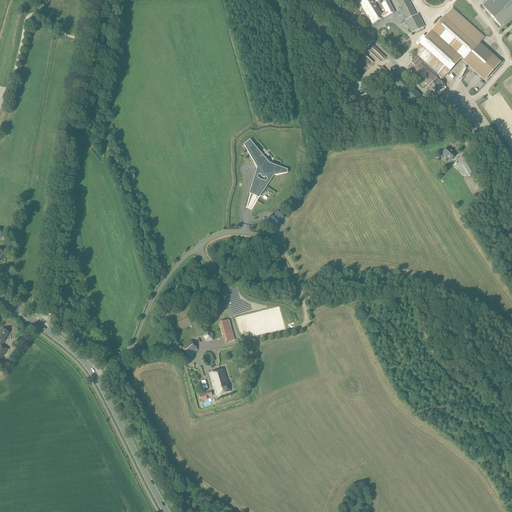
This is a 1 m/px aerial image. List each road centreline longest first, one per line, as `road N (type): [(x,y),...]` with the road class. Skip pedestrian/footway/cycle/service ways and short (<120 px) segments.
road 1 (secondary): [(166,511),(94,375),(0,296)]
road 2 (track): [(511,428),(487,396),(435,361),(406,293),(350,301)]
road 3 (track): [(0,121),(30,14),(86,40)]
road 4 (unknown): [(431,103),(448,96),(473,101),(506,70),(475,9)]
road 5 (track): [(287,257),(304,323),(237,341)]
road 6 (track): [(511,244),(496,221),(484,165),(461,136)]
